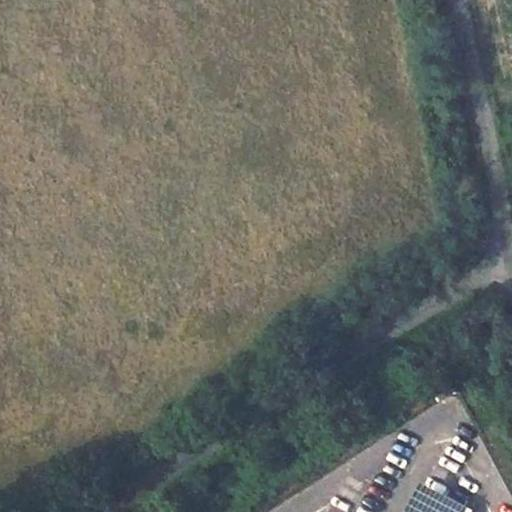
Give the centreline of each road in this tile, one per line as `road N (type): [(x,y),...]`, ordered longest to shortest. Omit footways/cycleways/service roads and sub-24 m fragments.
road 1 (unclassified): [(510,268),(434,304),(104,511)]
road 2 (unclassified): [(510,268),(459,0)]
